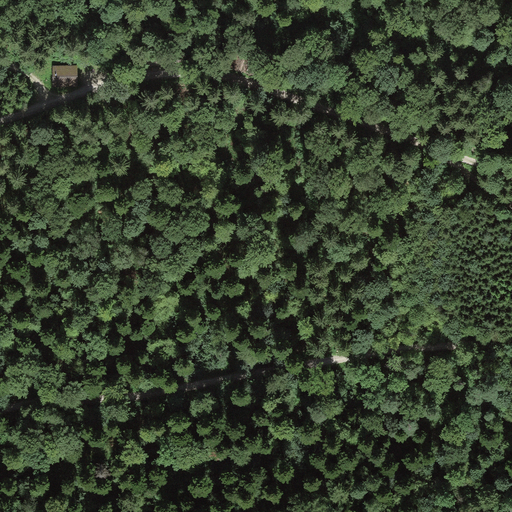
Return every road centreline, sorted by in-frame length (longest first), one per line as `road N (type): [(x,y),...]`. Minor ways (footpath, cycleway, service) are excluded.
road 1 (track): [(511,339),(0,408)]
road 2 (track): [(50,96),(150,72),(223,74),(336,107),(442,155),(511,175)]
